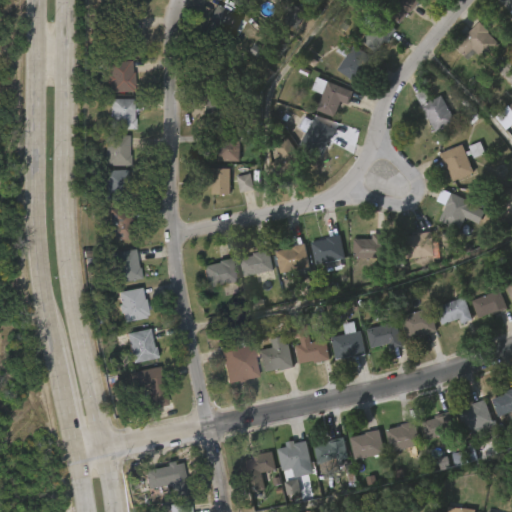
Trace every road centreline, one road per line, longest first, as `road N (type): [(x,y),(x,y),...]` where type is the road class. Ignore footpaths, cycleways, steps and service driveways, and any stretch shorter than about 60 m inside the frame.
road 1 (residential): [(181,0),(174,33),(174,236),(225,511)]
road 2 (secondary): [(31,0),(34,284),(77,511)]
road 3 (secondary): [(113,511),(70,281),(66,0)]
road 4 (residential): [(69,456),(409,391),(511,357)]
road 5 (residential): [(174,236),(344,199),(360,182),(388,99),(469,0)]
